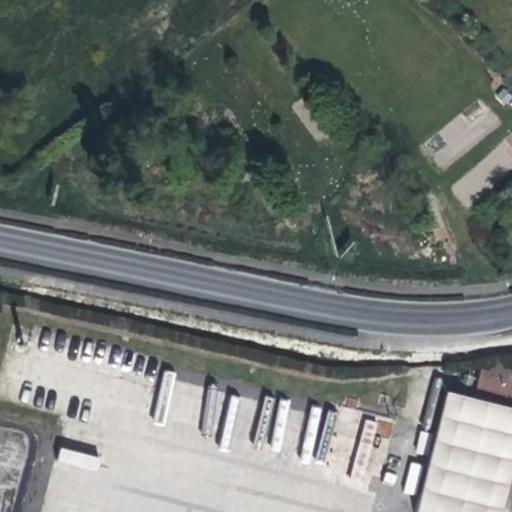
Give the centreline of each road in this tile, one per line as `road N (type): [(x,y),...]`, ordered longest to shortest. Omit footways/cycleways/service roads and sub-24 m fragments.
road 1 (tertiary): [(511,311),(392,310),(0,227)]
road 2 (unknown): [(330,511),(164,473),(131,477),(97,511)]
